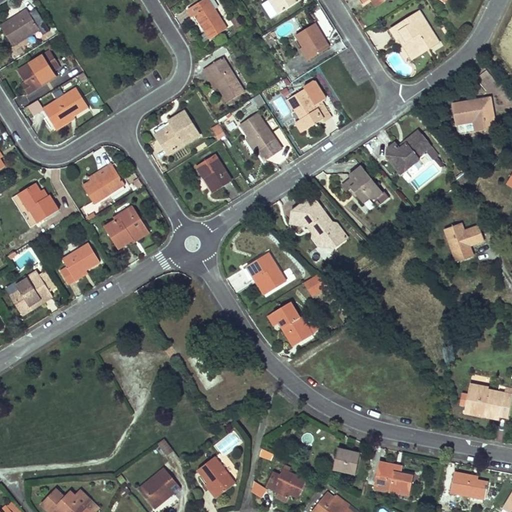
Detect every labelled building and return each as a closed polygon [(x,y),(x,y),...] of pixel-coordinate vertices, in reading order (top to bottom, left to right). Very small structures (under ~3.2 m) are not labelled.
[(207,41),(221,32),(201,0),(199,0),(183,10),(189,19),(192,17),(207,41)] [(271,18),(294,5),(291,0),(265,0),(266,1),(263,3),(271,18)] [(36,8),(30,11),(43,33),(49,30),(36,8)] [(0,44),(5,52),(32,35),(19,15),(12,20),(15,24),(4,30),(2,26),(0,27),(0,44)] [(425,52),(433,47),(414,15),(384,33),(391,44),(398,40),(407,55),(421,47),(425,52)] [(15,24),(12,20),(2,26),(4,30),(15,24)] [(300,64),(322,50),(309,28),(289,40),(297,52),(294,53),(300,64)] [(403,65),(425,52),(421,47),(407,55),(398,40),(391,44),(396,53),(403,65)] [(51,71),(41,55),(9,74),(17,87),(20,86),(25,94),(47,81),(44,76),(51,71)] [(223,105),(239,95),(218,61),(198,74),(211,93),(214,91),(223,105)] [(301,92),(280,104),(286,115),(289,113),(295,123),(301,132),(311,126),(318,122),(320,126),(327,122),(317,105),(322,103),(312,86),(308,85),(300,90),(301,92)] [(17,99),(25,94),(20,86),(17,87),(12,91),(17,99)] [(79,110),(68,91),(35,111),(45,128),(64,116),(65,119),(79,110)] [(494,112),(500,110),(497,96),(491,97),(494,112)] [(494,112),(491,97),(455,105),(460,127),(471,125),(473,137),(504,130),(500,110),(494,112)] [(162,157),(194,137),(179,114),(148,134),(162,157)] [(277,153),(252,114),(234,126),(242,139),(252,155),(258,164),(267,159),(277,153)] [(67,121),(65,119),(64,116),(45,128),(48,133),(67,121)] [(297,135),(301,132),(295,123),(291,125),(297,135)] [(221,137),(213,125),(206,129),(214,142),(221,137)] [(433,148),(421,134),(401,150),(399,148),(398,146),(389,153),(389,161),(395,168),(400,165),(407,174),(421,162),(419,160),(433,148)] [(250,156),(252,155),(242,139),(240,141),(250,156)] [(217,191),(225,186),(209,159),(190,171),(198,184),(201,183),(209,196),(217,191)] [(403,177),(407,174),(400,165),(395,168),(403,177)] [(391,200),(363,167),(357,172),(352,177),(353,179),(358,185),(354,189),(365,204),(371,200),(379,201),(384,206),(391,200)] [(75,192),(86,209),(116,191),(102,169),(96,173),(99,178),(75,192)] [(465,189),(474,183),(469,177),(460,183),(465,189)] [(344,186),(347,189),(349,193),(354,189),(358,185),(353,179),(344,186)] [(19,214),(21,213),(29,227),(50,214),(41,199),(34,203),(25,187),(8,197),(19,214)] [(21,232),(29,227),(21,213),(19,214),(8,197),(3,201),(21,232)] [(326,213),(314,198),(304,206),(294,214),(299,220),(306,228),(312,229),(318,236),(317,241),(322,248),(337,249),(345,243),(339,234),(338,224),(335,224),(329,222),(324,215),(326,213)] [(123,211),(103,224),(105,226),(95,232),(108,254),(115,249),(123,245),(120,239),(135,230),(123,211)] [(335,224),(326,213),(324,215),(329,222),(335,224)] [(294,214),(291,225),(306,228),(299,220),(294,214)] [(350,238),(338,224),(339,234),(345,243),(350,238)] [(461,229),(444,234),(459,277),(476,271),(469,250),(483,245),(478,230),(463,235),(461,229)] [(139,237),(135,230),(120,239),(123,245),(124,246),(139,237)] [(80,247),(54,263),(59,270),(49,276),(59,291),(63,289),(67,286),(65,283),(92,266),(80,247)] [(289,283),(270,254),(246,269),(255,283),(258,282),(262,279),(272,294),(289,283)] [(330,282),(322,275),(307,284),(316,298),(335,287),(330,282)] [(0,296),(0,297),(14,320),(19,317),(24,314),(21,310),(40,298),(30,282),(27,276),(16,282),(18,286),(0,296)] [(30,282),(40,298),(49,293),(39,276),(30,282)] [(267,297),(272,294),(262,279),(258,282),(267,297)] [(43,303),(40,298),(21,310),(24,314),(43,303)] [(300,346),(316,337),(322,333),(318,327),(312,331),(305,319),(304,320),(294,304),(275,315),(282,326),(285,331),(288,328),(300,346)] [(282,326),(275,315),(268,319),(275,330),(282,326)] [(296,349),(300,346),(288,328),(285,331),(296,349)] [(468,384),(466,391),(483,395),(485,389),(485,388),(468,384)] [(483,395),(466,391),(460,413),(495,422),(497,416),(505,419),(511,396),(485,389),(483,395)] [(164,455),(172,452),(167,438),(158,442),(164,455)] [(358,474),(362,453),(341,449),(337,471),(358,474)] [(224,455),(220,451),(201,464),(212,479),(213,478),(223,491),(228,488),(234,484),(243,477),(226,453),(224,455)] [(406,467),(381,462),(376,489),(392,492),(392,491),(413,495),(417,477),(404,474),(406,467)] [(181,487),(166,465),(139,484),(153,504),(173,490),(174,492),(177,489),(181,487)] [(281,479),(273,477),(269,492),(283,495),(282,501),(287,502),(292,503),(293,498),(301,500),(306,479),(283,473),(281,479)] [(480,479),(455,473),(451,491),(466,495),(484,499),(488,484),(479,482),(480,479)] [(218,495),(223,491),(213,478),(212,479),(208,482),(218,495)] [(66,494),(58,486),(44,498),(56,511),(62,511),(66,508),(69,506),(75,511),(97,511),(89,503),(93,499),(83,488),(77,493),(73,488),(66,494)] [(342,499),(333,491),(315,511),(352,511),(340,501),(342,499)] [(511,511),(511,492),(502,508),(508,511),(511,511)] [(483,505),(484,499),(466,495),(465,501),(483,505)]
